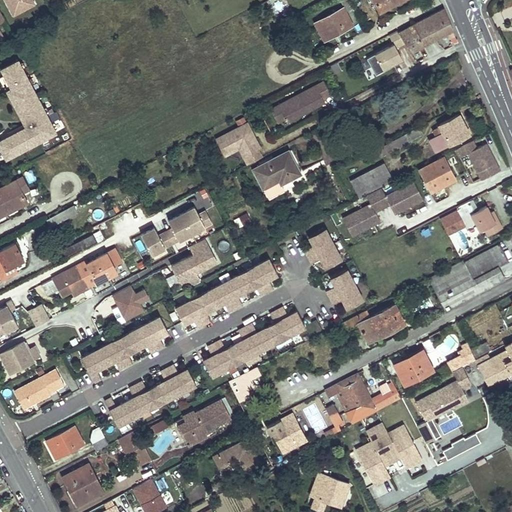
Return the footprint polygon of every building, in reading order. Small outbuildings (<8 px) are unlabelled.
[(34,3),(32,0),(6,0),(14,13),(34,3)] [(353,7),(349,0),(341,0),(347,10),(353,7)] [(395,2),(394,0),(373,0),(380,10),(395,2)] [(443,6),(399,30),(405,42),(410,52),(453,29),(443,6)] [(351,24),(342,7),(315,22),(322,36),(334,29),(336,32),(351,24)] [(336,32),(334,29),(322,36),(324,39),(336,32)] [(396,47),(405,42),(399,30),(389,35),(394,43),(367,57),(375,74),(384,70),(383,68),(392,63),(402,58),(396,47)] [(57,132),(17,59),(0,67),(0,68),(10,87),(6,89),(22,118),(35,121),(34,127),(28,125),(26,125),(0,138),(0,146),(7,159),(57,132)] [(337,62),(329,66),(333,74),(342,70),(337,62)] [(324,81),(278,105),(284,118),(286,122),(297,116),(296,114),(301,111),(303,113),(324,102),(323,98),(331,94),(324,81)] [(278,105),(271,109),(278,121),(284,118),(278,105)] [(463,122),(459,114),(438,124),(443,133),(430,139),(436,150),(465,134),(460,124),(463,122)] [(22,118),(26,125),(28,125),(34,127),(35,121),(22,118)] [(469,133),(463,122),(460,124),(465,134),(469,133)] [(247,123),(215,139),(224,156),(239,149),(248,165),(262,157),(258,150),(261,149),(255,139),(253,140),(250,134),(252,133),(247,123)] [(424,134),(420,126),(376,149),(380,156),(395,148),(396,150),(403,146),(402,145),(424,134)] [(476,147),(472,139),(456,148),(460,156),(468,152),(482,178),(500,169),(487,145),(484,147),(483,144),(476,147)] [(300,174),(288,151),(253,169),(263,189),(279,180),(281,184),(300,174)] [(455,178),(443,156),(419,168),(431,190),(455,178)] [(392,180),(383,163),(351,179),(359,196),(392,180)] [(29,189),(22,176),(0,187),(0,200),(1,204),(14,197),(19,207),(28,202),(22,193),(29,189)] [(281,184),(279,180),(263,189),(266,194),(282,186),(281,184)] [(382,187),(374,191),(384,210),(392,207),(393,210),(396,208),(398,211),(423,198),(414,181),(386,196),(382,187)] [(371,203),(343,218),(352,235),(377,222),(376,219),(379,217),(377,214),(384,210),(374,191),(367,195),(371,203)] [(19,207),(14,197),(1,204),(7,213),(19,207)] [(78,211),(74,205),(47,220),(50,226),(78,211)] [(488,235),(502,227),(498,220),(494,222),(486,205),(470,213),(475,222),(479,230),(484,228),(488,235)] [(147,257),(213,222),(206,210),(195,216),(191,208),(164,223),(168,231),(154,238),(150,230),(136,237),(147,257)] [(447,234),(466,225),(457,208),(439,217),(447,234)] [(475,222),(470,213),(463,217),(467,226),(475,222)] [(342,258),(325,227),(309,235),(311,240),(314,241),(316,244),(314,245),(305,250),(311,263),(321,258),(323,257),(324,259),(323,262),(326,267),(342,258)] [(98,242),(105,239),(100,229),(94,232),(98,242)] [(96,241),(92,234),(63,250),(66,257),(96,241)] [(171,267),(184,290),(195,284),(191,276),(212,265),(199,241),(189,246),(194,255),(171,267)] [(23,258),(14,242),(0,248),(0,264),(3,263),(5,266),(12,262),(14,264),(23,258)] [(465,261),(464,259),(429,277),(446,310),(505,280),(498,266),(507,261),(498,244),(465,261)] [(122,260),(116,247),(89,262),(87,259),(54,277),(63,294),(71,290),(89,281),(91,286),(118,271),(114,265),(122,260)] [(277,274),(268,258),(175,308),(184,324),(189,321),(189,317),(191,316),(193,319),(197,327),(210,320),(206,312),(204,309),(207,308),(211,309),(220,305),(220,300),(223,299),(224,302),(229,311),(242,303),(238,295),(236,292),(238,291),(242,293),(251,288),(251,284),(253,283),(255,286),(259,294),(273,287),(268,279),(267,276),(269,275),(272,277),(277,274)] [(363,300),(347,269),(330,277),(333,282),(336,282),(337,285),(335,286),(326,290),(333,304),(342,299),(344,298),(345,300),(344,304),(347,309),(363,300)] [(47,292),(56,289),(53,279),(43,282),(47,292)] [(71,290),(74,295),(91,286),(89,281),(71,290)] [(135,294),(130,285),(112,295),(126,320),(144,311),(139,303),(149,298),(145,289),(135,294)] [(0,333),(18,324),(10,310),(15,307),(11,299),(6,302),(7,304),(0,307),(0,333)] [(404,322),(395,304),(371,316),(367,309),(342,322),(346,329),(358,323),(368,341),(404,322)] [(28,312),(30,315),(44,308),(42,305),(28,312)] [(305,327),(297,311),(292,313),(292,317),(289,318),(287,315),(283,307),(270,314),(274,322),(276,325),(273,326),(270,325),(262,329),(261,333),(258,334),(257,332),(252,323),(239,331),(243,339),(244,341),(242,343),(239,341),(230,346),(230,349),(227,351),(225,348),(221,340),(207,347),(212,356),(213,358),(210,359),(208,358),(203,360),(211,377),(305,327)] [(30,315),(36,326),(49,319),(44,308),(30,315)] [(168,332),(159,316),(81,358),(94,382),(101,378),(96,370),(95,367),(98,366),(101,367),(110,362),(110,359),(113,358),(115,360),(119,369),(132,362),(128,353),(126,351),(129,349),(133,351),(141,346),(141,343),(144,341),(145,344),(150,352),(163,345),(159,337),(158,334),(159,333),(163,335),(168,332)] [(26,341),(23,342),(33,361),(38,358),(33,346),(29,348),(26,341)] [(488,384),(511,371),(511,341),(505,345),(507,350),(491,359),(488,354),(475,360),(488,384)] [(23,342),(0,353),(0,354),(9,373),(33,361),(23,342)] [(490,349),(487,342),(473,350),(477,355),(490,349)] [(432,370),(423,350),(394,364),(404,384),(432,370)] [(460,354),(448,361),(453,371),(462,366),(465,364),(463,360),(460,354)] [(475,359),(473,355),(463,360),(465,364),(475,359)] [(196,385),(187,368),(182,371),(182,375),(180,376),(178,373),(174,365),(161,372),(165,380),(166,383),(164,384),(160,382),(152,387),(151,391),(149,393),(147,389),(143,381),(129,388),(134,397),(135,400),(133,401),(129,399),(120,404),(119,408),(117,409),(115,406),(111,398),(104,401),(117,426),(196,385)] [(257,366),(246,372),(229,381),(238,400),(249,394),(246,388),(252,385),(248,376),(259,370),(257,366)] [(426,420),(417,425),(426,443),(436,437),(430,426),(435,423),(432,417),(445,411),(447,415),(454,411),(452,407),(468,398),(463,389),(469,386),(470,381),(462,366),(453,371),(457,379),(416,401),(426,420)] [(65,384),(57,369),(15,390),(24,406),(35,400),(36,401),(51,394),(50,392),(65,384)] [(357,373),(326,389),(329,395),(336,392),(346,412),(370,398),(370,397),(357,373)] [(370,398),(346,412),(353,424),(401,398),(392,381),(387,383),(390,389),(382,393),(381,392),(370,397),(370,398)] [(385,381),(378,385),(381,392),(382,393),(390,389),(387,383),(385,381)] [(230,417),(221,399),(195,412),(193,411),(182,416),(185,422),(177,426),(183,438),(192,434),(196,441),(206,436),(205,432),(203,429),(211,424),(212,426),(230,417)] [(334,404),(326,408),(332,419),(339,415),(334,404)] [(306,440),(292,412),(281,418),(295,445),(306,440)] [(377,412),(362,421),(366,428),(381,420),(377,412)] [(104,419),(102,414),(96,418),(98,423),(104,419)] [(339,415),(332,419),(335,426),(343,422),(339,415)] [(295,445),(281,418),(266,426),(270,434),(273,432),(283,452),(295,445)] [(388,433),(383,423),(366,431),(372,442),(384,466),(401,457),(388,433)] [(430,426),(436,437),(441,435),(435,423),(430,426)] [(212,426),(211,424),(203,429),(205,432),(213,428),(212,426)] [(404,425),(388,433),(401,457),(406,468),(422,459),(404,425)] [(83,443),(75,426),(47,440),(55,456),(67,450),(68,451),(83,443)] [(270,434),(266,426),(262,428),(266,436),(270,434)] [(443,451),(447,460),(480,442),(475,433),(464,439),(463,437),(451,444),(452,446),(443,451)] [(196,441),(192,434),(183,438),(187,445),(196,441)] [(147,450),(139,436),(121,446),(125,453),(135,448),(139,454),(147,450)] [(107,443),(103,437),(92,442),(96,449),(107,443)] [(259,461),(247,437),(214,455),(221,470),(241,459),(245,468),(259,461)] [(372,442),(356,450),(374,485),(390,476),(384,466),(372,442)] [(187,467),(185,461),(178,465),(181,470),(187,467)] [(103,491),(88,463),(62,476),(71,493),(75,491),(80,503),(103,491)] [(181,470),(178,465),(169,470),(171,475),(181,470)] [(266,479),(263,472),(251,479),(255,485),(266,479)] [(340,506),(349,483),(318,472),(310,495),(315,497),(311,507),(322,511),(326,501),(340,506)] [(160,499),(150,479),(136,486),(147,506),(160,499)] [(80,503),(75,491),(71,493),(77,505),(80,503)]
